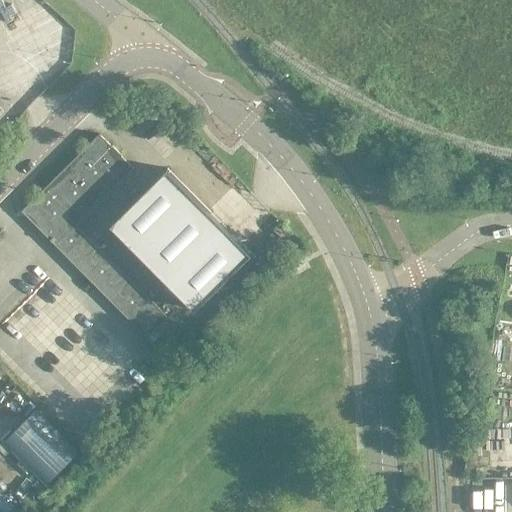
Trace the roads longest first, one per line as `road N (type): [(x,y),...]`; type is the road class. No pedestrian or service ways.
road 1 (unclassified): [(369,307),(341,244),(282,158),(182,70),(144,57)]
road 2 (unclassified): [(383,511),(369,307)]
road 3 (unclassified): [(0,182),(114,69),(144,57)]
road 4 (unclassified): [(369,307),(469,236),(511,225)]
